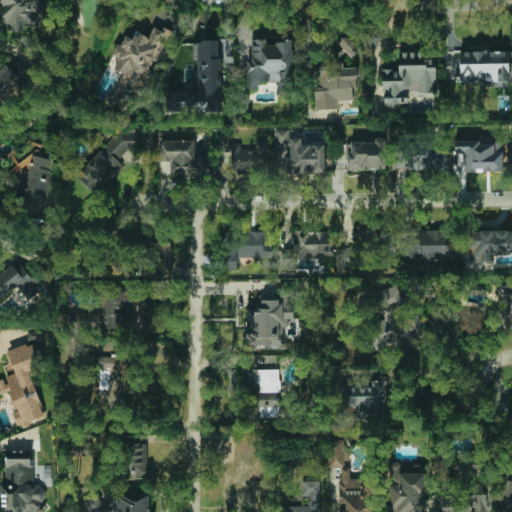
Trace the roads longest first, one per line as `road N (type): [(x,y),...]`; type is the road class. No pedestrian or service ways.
road 1 (residential): [(511,199),(137,205)]
road 2 (residential): [(194,511),(191,203)]
